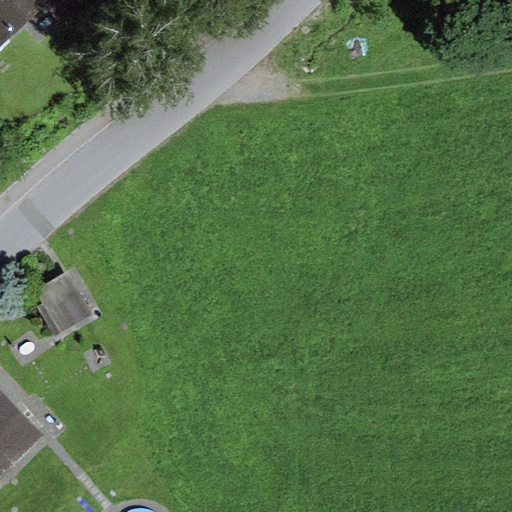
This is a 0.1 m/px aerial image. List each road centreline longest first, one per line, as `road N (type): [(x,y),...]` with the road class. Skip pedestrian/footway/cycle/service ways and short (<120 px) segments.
road 1 (residential): [(0,261),(287,0)]
road 2 (track): [(195,83),(283,92),(317,86)]
